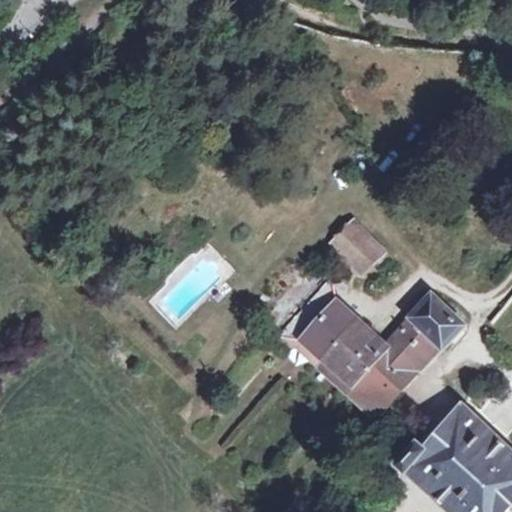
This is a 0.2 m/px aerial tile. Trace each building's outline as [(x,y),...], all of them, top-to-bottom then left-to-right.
[(353,222),(332,243),(362,273),(383,254),(353,222)] [(322,357),(357,320),(334,300),(327,279),(276,334),(279,337),(300,340),(322,357)] [(391,339),(422,367),(423,368),(442,347),(442,348),(464,326),(431,296),(391,339)] [(323,359),(316,368),(344,393),(351,384),(353,386),(387,347),(385,345),(382,342),(368,330),(357,320),(322,357),(323,359)] [(300,340),(279,337),(277,345),(294,348),(304,358),(316,368),(323,359),(322,357),(300,340)] [(422,367),(391,339),(385,345),(387,347),(353,386),(380,412),(422,367)] [(351,384),(344,393),(373,420),(380,412),(353,386),(351,384)] [(505,511),(511,505),(511,450),(461,403),(432,440),(427,437),(420,445),(418,443),(396,464),(449,511),(505,511)]
